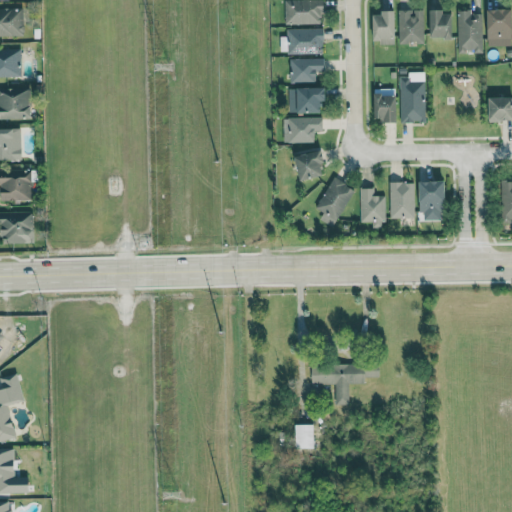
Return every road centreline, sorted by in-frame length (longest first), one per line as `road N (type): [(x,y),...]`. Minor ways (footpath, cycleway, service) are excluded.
road 1 (secondary): [(0,279),(511,269)]
road 2 (residential): [(351,0),(354,130),(365,149)]
road 3 (residential): [(365,149),(511,150)]
